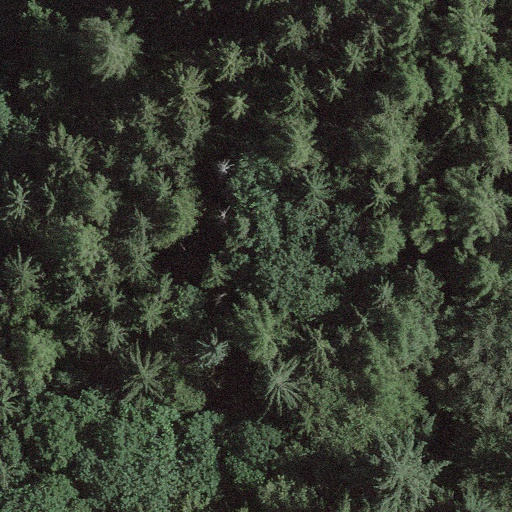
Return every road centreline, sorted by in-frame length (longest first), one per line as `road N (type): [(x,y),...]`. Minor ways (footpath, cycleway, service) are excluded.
road 1 (track): [(100,511),(511,424)]
road 2 (track): [(0,191),(163,61),(271,0)]
